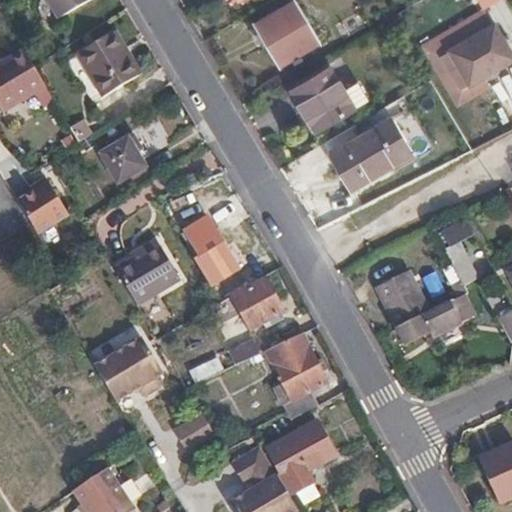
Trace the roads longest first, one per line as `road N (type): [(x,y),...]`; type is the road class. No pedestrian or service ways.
road 1 (residential): [(148,0),(311,271)]
road 2 (unclassified): [(311,271),(511,151)]
road 3 (residential): [(311,271),(406,436)]
